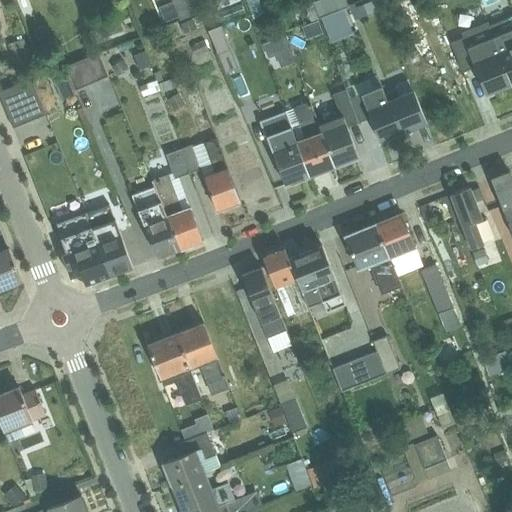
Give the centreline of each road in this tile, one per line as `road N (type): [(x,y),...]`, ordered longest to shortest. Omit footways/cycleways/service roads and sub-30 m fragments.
road 1 (residential): [(511,139),(60,315)]
road 2 (residential): [(137,511),(60,315)]
road 3 (residential): [(60,315),(0,158)]
